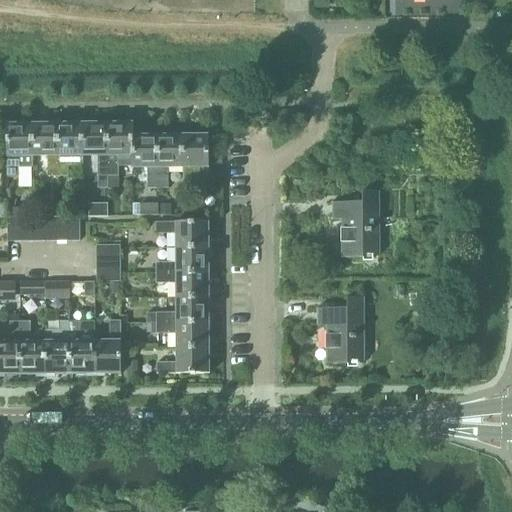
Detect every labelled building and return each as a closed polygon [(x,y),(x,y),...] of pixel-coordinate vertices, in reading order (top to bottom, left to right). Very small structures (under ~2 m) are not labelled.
[(325,0),(308,0),(309,13),(325,12),(325,0)] [(82,158),(82,124),(57,125),(57,178),(68,178),(67,158),(82,158)] [(82,124),(82,158),(97,158),(97,177),(107,177),(107,124),(82,124)] [(118,191),(117,177),(117,158),(133,158),(132,137),(132,124),(107,124),(107,177),(107,191),(118,191)] [(31,158),(31,125),(6,125),(7,178),(18,178),(18,169),(32,168),(32,158),(31,158)] [(57,178),(57,125),(31,125),(31,158),(32,158),(47,158),(47,178),(57,178)] [(182,169),(182,136),(157,137),(157,189),(168,189),(167,169),(182,169)] [(183,179),(198,179),(198,189),(208,189),(208,136),(182,136),(182,169),(183,169),(183,179)] [(157,189),(157,137),(132,137),(133,158),(133,170),(147,170),(147,189),(157,189)] [(362,255),(379,254),(378,193),(361,193),(361,203),(331,204),(331,221),(340,220),(340,258),(362,258),(362,255)] [(140,205),(140,217),(158,217),(158,205),(140,205)] [(171,217),(171,205),(158,205),(158,217),(171,217)] [(18,243),(18,219),(7,219),(7,243),(18,243)] [(18,219),(18,243),(31,243),(30,219),(18,219)] [(43,243),(43,219),(30,219),(31,243),(43,243)] [(43,219),(43,243),(55,243),(55,219),(43,219)] [(67,243),(67,219),(55,219),(55,243),(67,243)] [(67,219),(67,243),(79,243),(79,219),(67,219)] [(175,249),(209,249),(209,223),(155,223),(156,233),(175,233),(175,249)] [(97,259),(121,259),(121,246),(97,246),(97,259)] [(209,249),(175,249),(175,263),(156,263),(156,274),(209,274),(209,249)] [(121,259),(97,259),(97,271),(121,271),(121,259)] [(97,282),(119,282),(121,282),(121,271),(97,271),(97,282)] [(175,299),(209,299),(209,274),(156,274),(156,284),(174,284),(175,299)] [(0,302),(15,302),(15,283),(0,283),(0,302)] [(39,283),(20,283),(20,293),(39,293),(39,283)] [(69,283),(45,283),(45,300),(69,300),(69,283)] [(85,283),(85,297),(94,296),(94,283),(85,283)] [(147,324),(156,324),(209,324),(209,299),(175,299),(175,314),(147,314),(147,324)] [(346,361),(363,361),(362,299),(345,299),(345,310),(316,310),(316,327),(325,327),(325,365),(346,364),(346,361)] [(95,375),(95,341),(79,341),(79,322),(69,323),(69,375),(95,375)] [(95,341),(95,375),(121,375),(120,322),(109,322),(109,341),(95,341)] [(0,375),(19,375),(19,323),(8,323),(8,342),(0,341),(0,375)] [(45,375),(44,342),(30,342),(30,323),(19,323),(19,375),(45,375)] [(69,375),(69,323),(59,323),(59,341),(44,342),(45,375),(69,375)] [(175,349),(209,349),(209,324),(156,324),(156,333),(175,333),(175,349)] [(209,349),(175,349),(175,364),(157,364),(157,374),(210,373),(209,349)]
